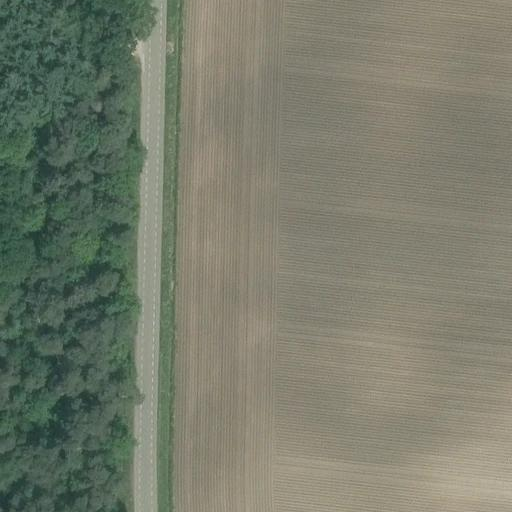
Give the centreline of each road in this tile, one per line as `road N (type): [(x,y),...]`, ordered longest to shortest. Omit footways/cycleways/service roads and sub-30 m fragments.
road 1 (tertiary): [(145,511),(156,0)]
road 2 (track): [(155,37),(118,62),(0,321)]
